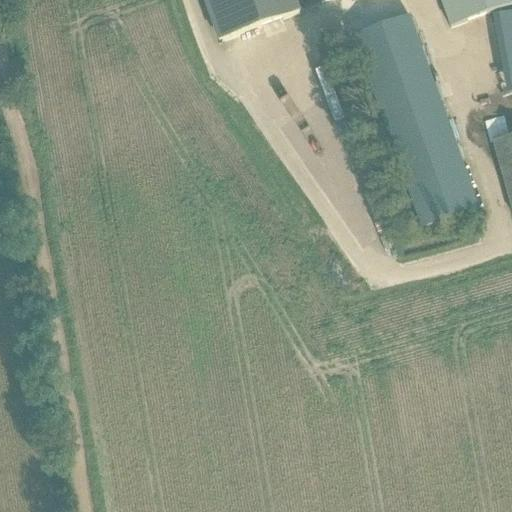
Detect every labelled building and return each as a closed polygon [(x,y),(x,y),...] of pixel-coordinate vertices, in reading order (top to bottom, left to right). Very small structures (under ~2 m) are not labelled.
[(206,0),(222,43),(299,15),(293,0),(206,0)] [(361,0),(301,0),(305,11),(338,0),(354,0),(356,2),(361,0)] [(511,0),(440,0),(451,29),(511,8),(511,0)] [(511,92),(511,13),(491,15),(499,94),(511,92)] [(478,209),(409,20),(352,40),(420,229),(478,209)] [(511,138),(491,145),(511,217),(511,138)]
